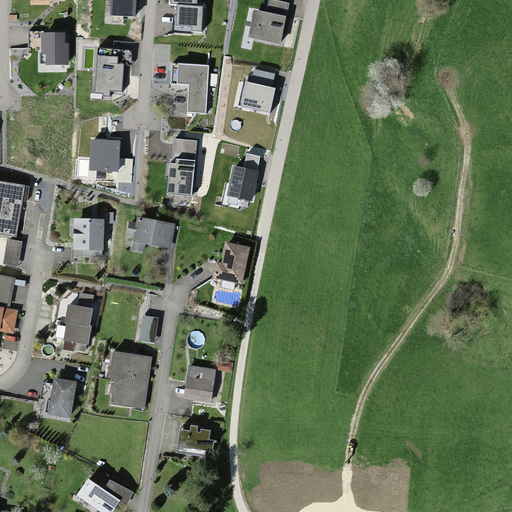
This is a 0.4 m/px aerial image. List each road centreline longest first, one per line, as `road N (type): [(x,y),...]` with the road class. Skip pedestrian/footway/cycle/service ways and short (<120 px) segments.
road 1 (track): [(348,511),(356,407),(368,379),(437,293),(453,239),(465,138),(445,71)]
road 2 (residential): [(265,233),(318,0)]
road 3 (residential): [(171,295),(140,511)]
road 4 (residential): [(0,381),(16,375),(25,348),(40,257)]
road 5 (residential): [(150,0),(143,120)]
